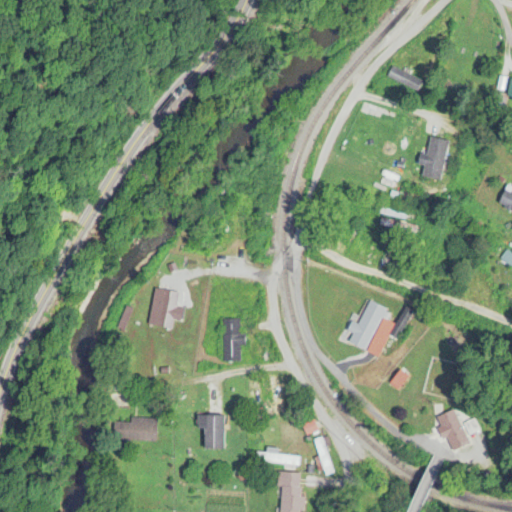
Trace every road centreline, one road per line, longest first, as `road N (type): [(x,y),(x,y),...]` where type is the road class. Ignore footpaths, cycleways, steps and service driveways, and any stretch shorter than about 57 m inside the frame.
road 1 (residential): [(438,458),(407,443),(324,365),(302,327),(295,250),(357,92),(453,0)]
road 2 (secondary): [(0,397),(25,329),(116,168),(228,31),(243,0)]
road 3 (residential): [(342,511),(341,464),(290,370),(268,276)]
